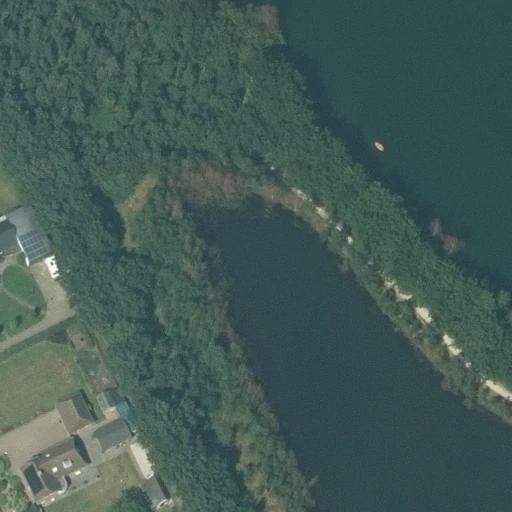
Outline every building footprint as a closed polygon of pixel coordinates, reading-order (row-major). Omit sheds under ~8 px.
[(0,254),(18,245),(29,267),(53,255),(30,208),(0,224),(0,254)] [(117,409),(109,393),(95,399),(103,416),(117,409)] [(93,424),(79,396),(54,408),(68,437),(93,424)] [(102,454),(130,441),(120,420),(92,433),(102,454)] [(86,469),(73,442),(37,460),(39,464),(20,473),(37,507),(62,494),(66,491),(67,488),(63,480),(86,469)] [(156,477),(147,482),(159,507),(169,503),(156,477)]
